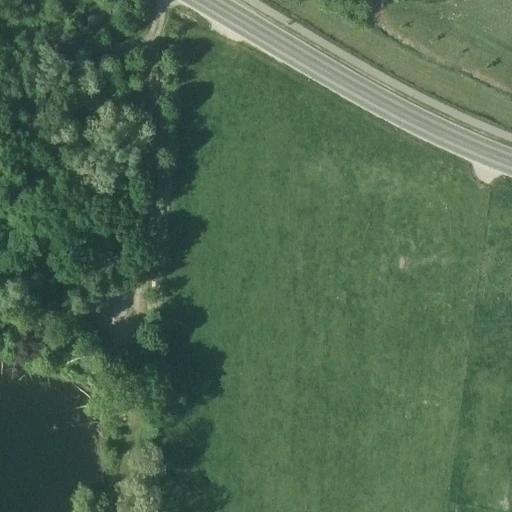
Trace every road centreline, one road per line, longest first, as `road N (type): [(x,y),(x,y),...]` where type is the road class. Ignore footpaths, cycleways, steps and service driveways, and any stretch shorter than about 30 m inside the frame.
road 1 (track): [(130,368),(164,0)]
road 2 (tertiary): [(204,0),(387,107),(511,162)]
